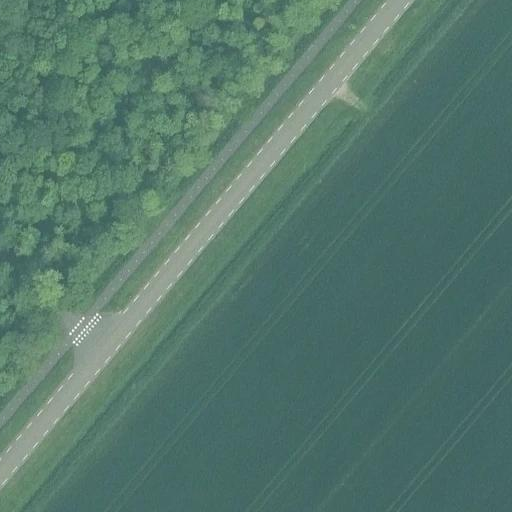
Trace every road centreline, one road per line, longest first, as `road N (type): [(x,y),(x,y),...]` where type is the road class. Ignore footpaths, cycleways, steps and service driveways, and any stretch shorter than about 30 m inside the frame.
road 1 (tertiary): [(101,346),(396,0)]
road 2 (tertiary): [(0,467),(101,346)]
road 3 (unclassified): [(101,346),(0,267)]
